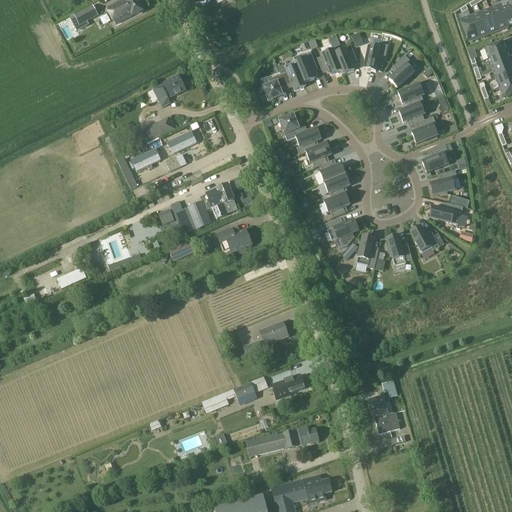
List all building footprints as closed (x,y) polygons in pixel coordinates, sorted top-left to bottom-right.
[(124,1),(107,9),(115,26),(132,17),(142,12),(135,0),(124,0),(124,1)] [(508,5),(500,8),(499,8),(506,28),(507,27),(511,24),(511,13),(509,4),(508,4),(508,5)] [(92,7),(75,17),(77,21),(79,26),(86,22),(97,16),(92,7)] [(499,8),(490,11),(497,31),(506,28),(499,8)] [(490,11),(480,15),(487,35),(497,31),(490,11)] [(480,15),(470,18),(478,38),(487,35),(480,15)] [(468,42),(478,38),(470,18),(460,22),(468,42)] [(355,49),(361,47),(357,35),(351,37),(355,49)] [(333,50),(338,48),(334,37),(329,39),(333,50)] [(485,50),(488,60),(506,53),(503,43),(485,50)] [(388,47),(380,45),(379,48),(369,46),(364,70),(375,73),(378,62),(384,63),(388,47)] [(346,53),(345,51),(335,55),(333,51),(343,76),(353,72),(350,63),(356,61),(352,50),(346,53)] [(470,60),(476,59),(473,50),(467,51),(470,60)] [(333,51),(322,55),(323,57),(317,60),(322,73),(328,70),(331,77),(341,73),(342,76),(343,76),(333,51)] [(506,53),(488,60),(492,70),(510,63),(506,53)] [(310,54),(304,56),(304,55),(293,60),(305,88),(304,84),(314,80),(311,74),(317,71),(310,54)] [(389,81),(397,90),(415,73),(408,65),(410,63),(404,57),(392,68),(397,73),(389,81)] [(305,88),(293,60),(294,63),(284,68),(286,73),(281,76),(286,88),(292,86),(294,93),(305,88)] [(492,70),(496,79),(511,73),(511,68),(510,63),(492,70)] [(511,73),(496,79),(499,89),(511,83),(511,73)] [(270,86),(263,89),(263,88),(257,91),(260,100),(266,98),(268,103),(282,97),(280,91),(286,88),(281,76),(268,81),(270,86)] [(168,100),(171,99),(185,92),(178,78),(163,85),(152,91),(161,110),(171,105),(168,100)] [(511,83),(499,89),(503,99),(511,95),(511,83)] [(409,103),(411,108),(398,113),(399,114),(424,104),(421,98),(423,97),(419,86),(397,94),(402,105),(409,103)] [(420,105),(424,104),(399,114),(403,124),(409,122),(412,127),(433,119),(433,118),(424,122),(422,116),(424,116),(420,105)] [(443,113),(448,111),(446,104),(440,107),(443,113)] [(279,122),(287,142),(295,139),(316,130),(307,133),(305,127),(298,129),(293,116),(279,122)] [(168,118),(138,134),(144,145),(174,130),(168,118)] [(433,127),(436,126),(433,119),(412,127),(412,128),(416,126),(418,132),(411,134),(416,146),(437,137),(433,127)] [(316,130),(295,139),(299,149),(296,150),(299,156),(327,145),(326,145),(316,149),(314,143),(321,141),(316,130)] [(191,134),(167,145),(172,156),(196,145),(191,134)] [(112,137),(106,140),(110,150),(117,147),(112,137)] [(327,145),(299,156),(299,157),(306,154),(310,164),(312,164),(314,170),(332,162),(331,162),(326,164),(324,159),(331,156),(327,145)] [(422,163),(426,174),(449,165),(445,155),(448,154),(445,147),(430,153),(432,159),(422,163)] [(155,151),(131,162),(136,173),(147,168),(148,170),(152,169),(151,166),(160,162),(155,151)] [(175,159),(170,161),(175,171),(180,169),(176,159),(175,159)] [(170,161),(165,163),(170,173),(175,171),(170,161)] [(341,166),(334,168),(332,162),(314,170),(319,168),(321,173),(319,174),(324,185),(345,176),(341,166)] [(287,180),(295,177),(293,172),(285,175),(287,180)] [(439,176),(441,183),(430,185),(433,197),(439,195),(440,197),(447,196),(446,194),(457,191),(454,180),(457,180),(455,172),(439,176)] [(131,175),(125,178),(131,191),(137,188),(131,175)] [(330,194),(332,200),(324,203),(324,204),(345,195),(343,189),(349,187),(345,176),(324,185),(328,195),(330,194)] [(207,211),(212,209),(216,221),(227,216),(223,206),(234,201),(228,186),(216,191),(216,192),(207,196),(208,201),(203,203),(203,202),(184,210),(181,202),(170,206),(182,237),(212,225),(207,211)] [(301,192),(299,187),(292,189),(295,195),(301,192)] [(303,195),(297,198),(300,204),(306,202),(303,195)] [(345,195),(324,204),(328,215),(330,214),(333,220),(345,215),(343,209),(349,206),(345,195)] [(432,208),(429,220),(457,227),(460,216),(461,216),(463,209),(445,204),(443,211),(432,208)] [(310,212),(304,214),(308,224),(314,221),(310,212)] [(352,235),(358,233),(354,221),(343,226),(341,219),(325,226),(328,232),(327,232),(331,243),(345,238),(346,240),(352,236),(352,235)] [(223,254),(229,251),(231,255),(252,247),(246,231),(240,234),(238,227),(224,233),(224,232),(215,235),(223,254)] [(422,255),(431,250),(433,253),(440,249),(432,235),(426,238),(421,228),(410,234),(422,255)] [(473,236),(461,233),(460,240),(471,243),(473,236)] [(356,265),(367,268),(366,269),(374,271),(378,252),(372,251),(374,240),(362,237),(356,265)] [(394,268),(406,265),(405,263),(412,262),(407,246),(401,248),(398,237),(386,240),(388,247),(387,247),(388,254),(390,254),(394,268)] [(191,239),(167,250),(173,264),(197,253),(191,239)] [(353,245),(347,253),(351,256),(358,249),(353,245)] [(139,256),(131,259),(133,265),(141,262),(139,256)] [(69,286),(86,279),(81,269),(64,276),(69,286)] [(259,333),(265,347),(288,338),(282,324),(259,333)] [(243,349),(247,361),(264,354),(260,342),(243,349)] [(288,393),(289,396),(305,390),(301,378),(293,381),(293,378),(284,381),(285,383),(272,388),(275,397),(288,393)] [(384,395),(388,394),(390,399),(397,397),(393,382),(381,386),(384,395)] [(250,384),(233,391),(239,408),(256,401),(250,384)] [(231,409),(225,395),(206,402),(212,416),(231,409)] [(374,420),(387,417),(387,416),(393,415),(390,404),(384,405),(383,399),(369,403),(374,420)] [(387,417),(374,420),(379,436),(400,431),(396,414),(393,415),(387,416),(387,417)] [(277,437),(277,435),(245,443),(249,460),(318,443),(315,431),(308,433),(307,429),(299,431),(277,437)] [(223,435),(214,439),(218,450),(227,446),(223,435)] [(404,437),(390,441),(392,447),(406,443),(404,437)] [(309,505),(327,500),(326,495),(332,494),(329,481),(322,483),(320,477),(303,481),(304,482),(263,491),(267,508),(276,506),(308,498),(309,505)] [(266,511),(262,497),(214,509),(214,511),(266,511)]
